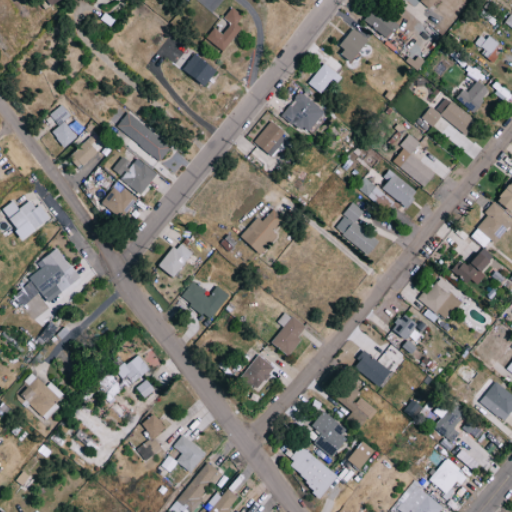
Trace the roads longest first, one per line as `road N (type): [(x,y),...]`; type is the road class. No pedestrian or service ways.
road 1 (residential): [(305,511),(0,104)]
road 2 (residential): [(251,441),(511,120)]
road 3 (residential): [(116,260),(329,0)]
